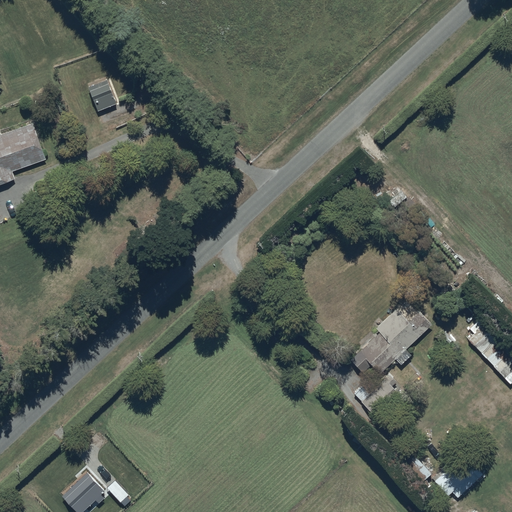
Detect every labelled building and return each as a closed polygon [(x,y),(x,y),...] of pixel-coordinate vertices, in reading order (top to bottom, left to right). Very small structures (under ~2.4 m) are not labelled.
[(88,86),(95,109),(115,103),(108,80),(88,86)] [(44,161),(35,124),(0,132),(0,181),(15,178),(13,169),(44,161)] [(405,347),(430,321),(419,309),(408,319),(396,306),(375,326),(379,329),(349,357),(362,370),(371,362),(380,371),(398,355),(400,357),(407,350),(405,347)] [(511,379),(511,352),(479,318),(469,327),(473,331),(468,337),(493,363),(492,363),(510,382),(511,379)] [(361,384),(354,392),(377,416),(400,394),(391,384),(396,379),(389,372),(369,391),(361,384)] [(430,470),(410,448),(403,454),(423,476),(430,470)] [(462,449),(432,477),(448,493),(452,489),(457,495),(483,472),(462,449)]
